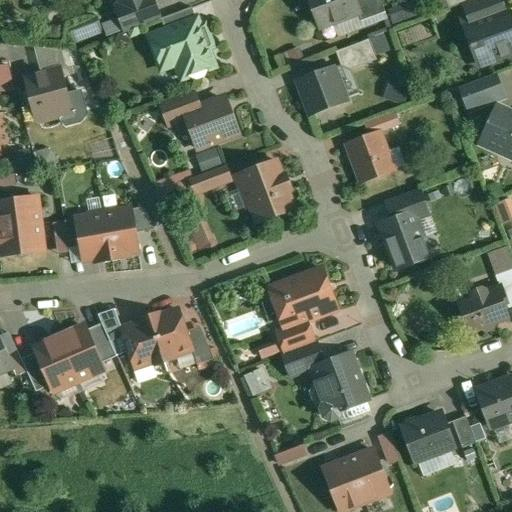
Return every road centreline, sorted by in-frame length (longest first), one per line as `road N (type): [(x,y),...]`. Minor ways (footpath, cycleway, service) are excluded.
road 1 (residential): [(342,227),(189,284),(0,299)]
road 2 (residential): [(511,350),(412,378),(398,367),(342,227)]
road 3 (residential): [(342,227),(314,153),(270,120),(233,13),(240,0)]
